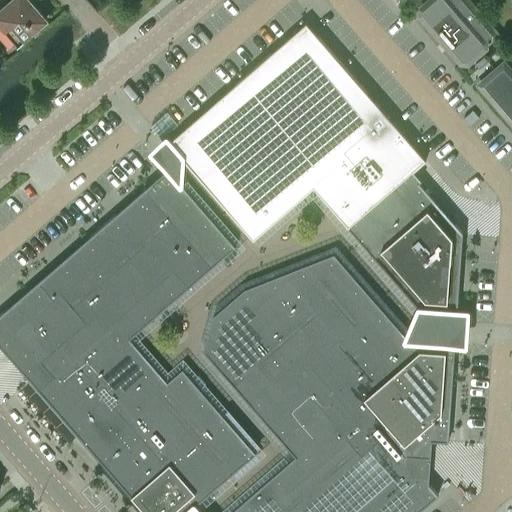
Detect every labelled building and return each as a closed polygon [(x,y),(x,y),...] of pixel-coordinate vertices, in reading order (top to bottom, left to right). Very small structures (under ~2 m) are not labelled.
[(16,44),(44,19),(28,0),(12,0),(0,10),(0,21),(6,28),(4,30),(16,44)] [(429,0),(420,9),(419,15),(461,63),(467,63),(484,48),(485,42),(493,35),(462,0),(429,0)] [(307,23),(169,141),(210,188),(216,194),(255,237),(313,185),(338,214),(348,224),(421,308),(457,311),(463,232),(410,171),(425,158),(307,23)] [(483,56),(475,64),(479,69),(487,61),(483,56)] [(511,73),(503,63),(479,84),(511,122),(511,73)] [(39,280),(0,313),(0,342),(20,366),(31,378),(39,387),(122,483),(146,511),(171,511),(203,485),(249,445),(195,383),(182,368),(167,381),(116,322),(175,270),(188,286),(235,245),(190,194),(186,189),(184,186),(180,182),(177,178),(173,174),(168,168),(150,184),(39,280)] [(415,511),(437,493),(428,483),(431,439),(447,440),(451,396),(454,353),(455,342),(454,342),(412,340),(336,253),(246,286),(214,315),(206,347),(259,411),(298,453),(274,474),(231,511),(415,511)]
